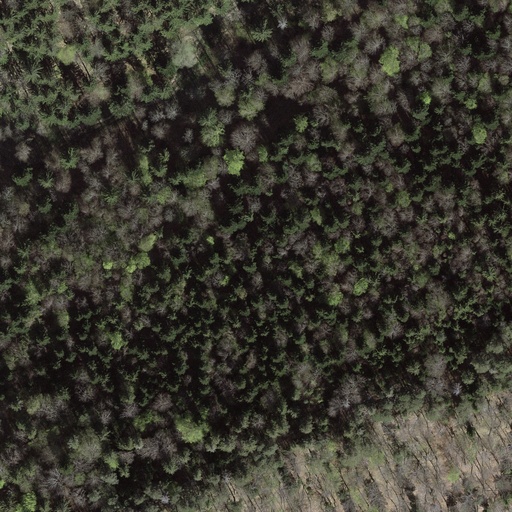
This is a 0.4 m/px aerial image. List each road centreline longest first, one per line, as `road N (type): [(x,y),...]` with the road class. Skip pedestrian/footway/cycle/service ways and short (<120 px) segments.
road 1 (track): [(0,346),(197,202),(281,114),(363,0)]
road 2 (track): [(0,57),(136,55),(239,0)]
road 3 (track): [(281,114),(511,11)]
